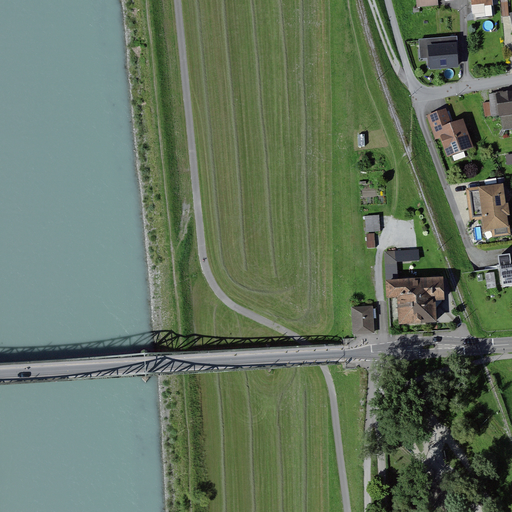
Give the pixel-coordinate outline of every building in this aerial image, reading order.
[(436,0),(417,0),(418,8),(437,7),(436,0)] [(495,7),(494,0),(472,0),(473,9),(495,7)] [(458,44),(429,47),(431,71),(460,69),(458,44)] [(490,95),(494,118),(501,117),(501,118),(503,118),(505,131),(511,129),(511,93),(500,95),(500,93),(490,95)] [(465,120),(454,124),(448,109),(429,116),(437,140),(442,139),(449,158),(475,149),(465,120)] [(474,219),(484,218),(485,230),(506,228),(505,215),(508,215),(507,209),(504,209),(502,189),(472,192),(474,219)] [(382,216),(367,217),(368,232),(383,231),(382,216)] [(376,234),(368,234),(369,248),(377,247),(376,234)] [(421,249),(386,252),(388,279),(400,278),(399,264),(422,262),(421,249)] [(500,258),(504,288),(511,286),(511,258),(511,256),(500,258)] [(496,272),(487,274),(490,289),(499,288),(496,272)] [(399,300),(401,326),(437,324),(436,303),(445,302),(444,279),(387,282),(388,301),(399,300)] [(375,307),(353,308),(354,335),(376,334),(375,307)]
